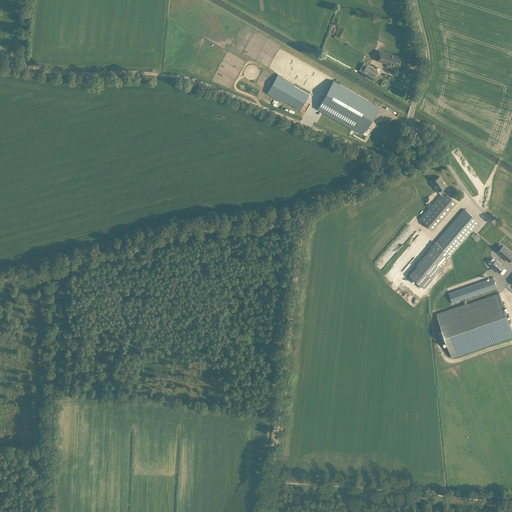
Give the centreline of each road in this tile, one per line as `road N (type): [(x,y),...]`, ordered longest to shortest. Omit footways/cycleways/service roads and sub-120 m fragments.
road 1 (unclassified): [(266,511),(308,216),(376,181),(393,160)]
road 2 (unclassified): [(393,160),(166,73),(13,62)]
road 3 (track): [(269,484),(511,507)]
road 4 (unclassified): [(511,240),(406,128)]
road 5 (unclassified): [(406,128),(425,50),(411,0)]
